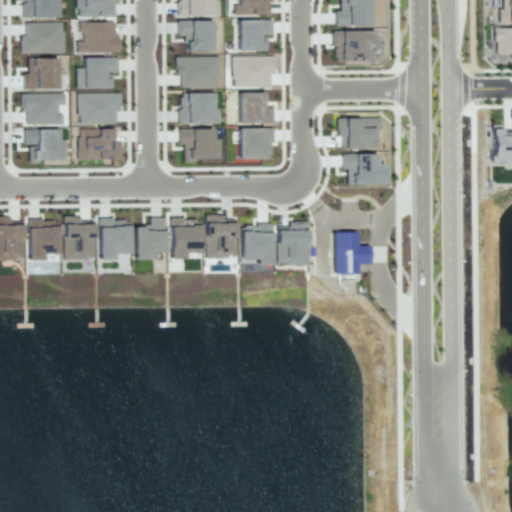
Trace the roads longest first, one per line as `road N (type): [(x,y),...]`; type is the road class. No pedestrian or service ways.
road 1 (tertiary): [(413,0),(419,416),(437,446)]
road 2 (tertiary): [(437,446),(449,415),(449,85)]
road 3 (residential): [(300,188),(0,190)]
road 4 (residential): [(144,0),(144,189)]
road 5 (residential): [(299,0),(300,188)]
